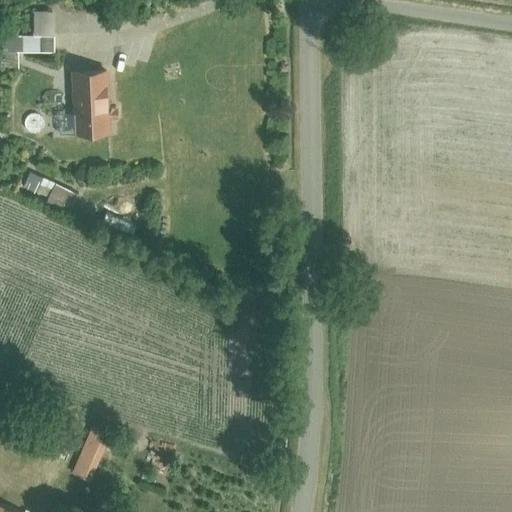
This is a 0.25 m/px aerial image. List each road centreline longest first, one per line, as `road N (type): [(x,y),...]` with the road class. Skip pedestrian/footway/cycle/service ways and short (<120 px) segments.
road 1 (residential): [(306,0),(299,148),(303,511)]
road 2 (unclassified): [(511,19),(369,0)]
